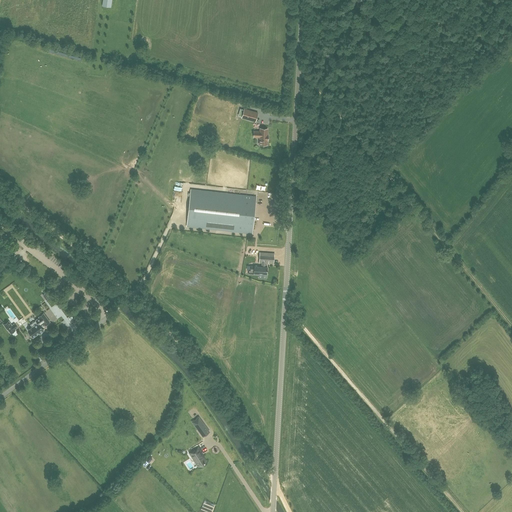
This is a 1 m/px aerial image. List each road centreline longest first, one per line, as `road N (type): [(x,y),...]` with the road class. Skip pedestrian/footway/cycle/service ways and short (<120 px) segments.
road 1 (secondary): [(273,511),(303,0)]
road 2 (track): [(511,324),(299,65)]
road 3 (track): [(129,295),(212,381),(289,511)]
road 4 (track): [(461,511),(285,311)]
road 5 (track): [(0,185),(129,295)]
road 6 (unclassified): [(0,398),(117,309)]
